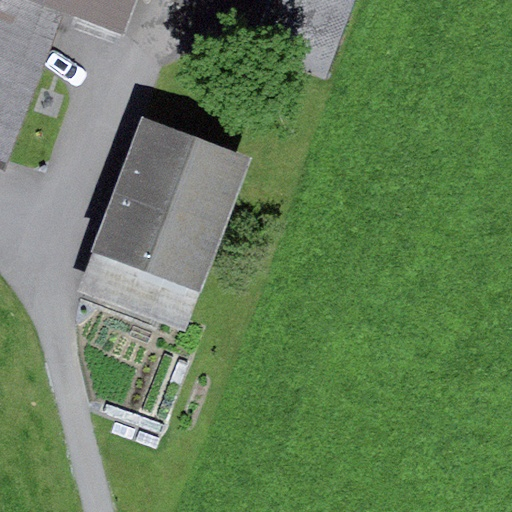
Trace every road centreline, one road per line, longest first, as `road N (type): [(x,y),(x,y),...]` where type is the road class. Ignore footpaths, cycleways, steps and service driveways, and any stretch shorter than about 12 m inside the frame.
road 1 (track): [(187,0),(147,63),(109,102),(67,174),(48,223),(54,305)]
road 2 (track): [(114,511),(114,461),(54,305)]
